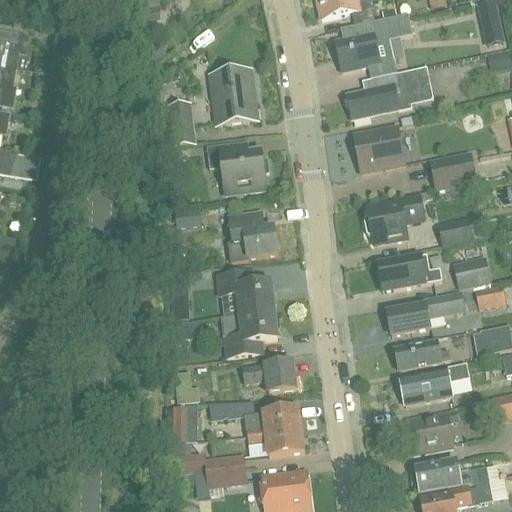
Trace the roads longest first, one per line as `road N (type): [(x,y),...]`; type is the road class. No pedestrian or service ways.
road 1 (residential): [(348,511),(321,240),(282,0)]
road 2 (tertiary): [(91,511),(109,0)]
road 3 (residential): [(0,333),(31,267),(58,141),(75,0)]
